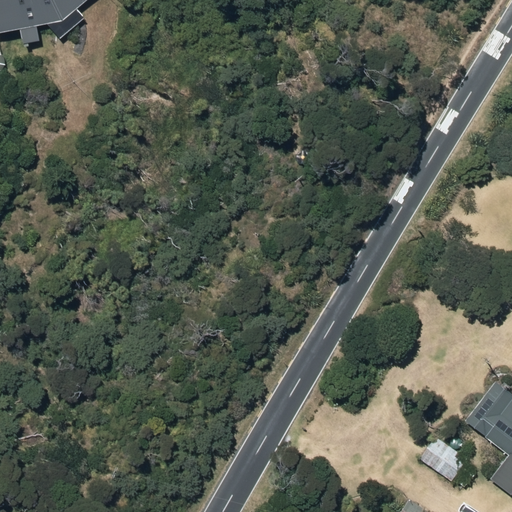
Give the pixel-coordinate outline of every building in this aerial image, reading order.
[(29,25),(42,23),(54,38),(78,17),(71,8),(80,0),(0,0),(0,30),(12,27),(16,44),(32,41),(29,25)] [(511,455),(511,390),(509,394),(491,380),(463,417),(484,433),(481,436),(509,457),(511,455)] [(415,458),(448,481),(458,468),(447,460),(453,451),(430,435),(415,458)] [(453,480),(461,488),(474,475),(465,467),(453,480)] [(424,511),(403,499),(395,511),(424,511)]
